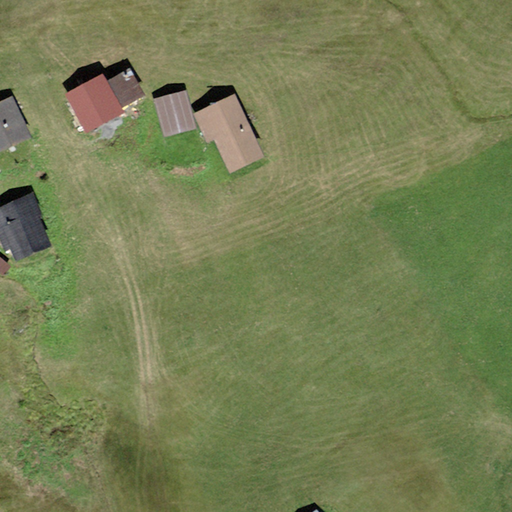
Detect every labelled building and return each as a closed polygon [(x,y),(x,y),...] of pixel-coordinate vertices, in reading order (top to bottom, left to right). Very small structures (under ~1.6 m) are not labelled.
[(64,93),(85,132),(123,111),(122,108),(144,96),(129,69),(107,81),(102,72),(64,93)] [(196,128),(185,89),(153,98),(164,137),(196,128)] [(264,156),(234,93),(193,113),(207,142),(213,139),(229,173),(264,156)] [(0,149),(31,136),(13,95),(0,100),(0,149)] [(16,260),(51,244),(38,215),(42,213),(32,192),(28,194),(0,206),(0,239),(5,251),(11,249),(16,260)]
